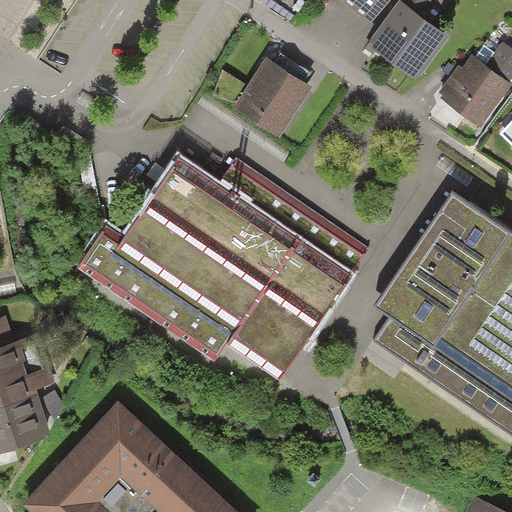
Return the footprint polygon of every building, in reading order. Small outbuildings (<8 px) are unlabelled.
[(392,0),(340,0),(374,25),(392,0)] [(400,2),(369,46),(420,81),(449,38),(421,20),(434,0),(407,0),(404,5),(400,2)] [(460,63),(438,93),(443,97),(441,100),(480,129),(511,86),(511,84),(510,83),(511,79),(511,47),(503,41),(486,65),(473,55),(464,67),(460,63)] [(308,93),(269,68),(237,118),(275,143),(308,93)] [(511,125),(503,135),(511,144),(511,125)] [(107,227),(78,270),(215,362),(226,345),(280,381),(370,248),(238,160),(219,188),(181,162),(128,241),(107,227)] [(511,230),(458,194),(419,248),(380,304),(393,313),(379,337),(511,429),(511,230)] [(0,342),(0,442),(49,428),(35,385),(46,381),(40,361),(25,366),(16,337),(0,342)] [(237,511),(120,402),(25,503),(34,511),(103,511),(124,491),(143,509),(154,497),(170,511),(237,511)] [(511,511),(511,507),(474,491),(464,511),(511,511)]
